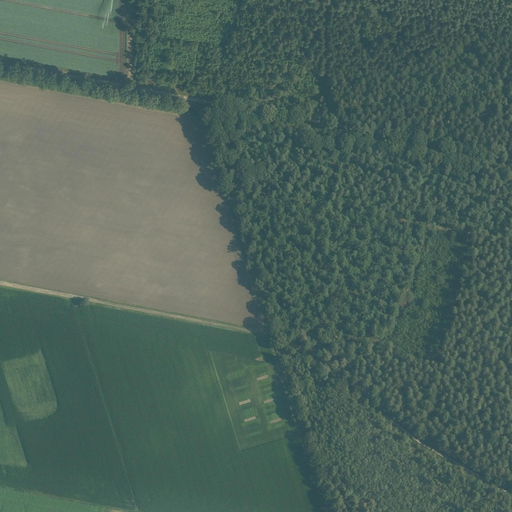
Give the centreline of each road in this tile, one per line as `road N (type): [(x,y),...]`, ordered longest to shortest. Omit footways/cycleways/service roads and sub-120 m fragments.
road 1 (track): [(511,153),(0,59)]
road 2 (track): [(511,237),(228,186)]
road 3 (track): [(511,492),(413,437),(274,333)]
road 4 (track): [(274,333),(0,282)]
road 5 (track): [(274,333),(328,511)]
road 6 (track): [(511,25),(343,0)]
road 7 (track): [(228,186),(274,333)]
